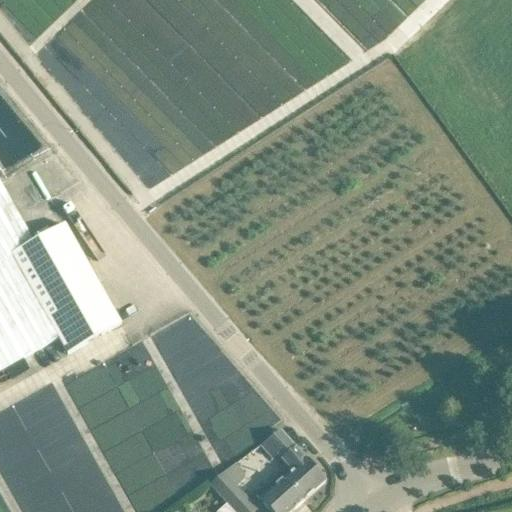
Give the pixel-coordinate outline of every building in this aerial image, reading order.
[(511,0),(494,0),(511,18),(511,0)] [(0,371),(57,339),(67,356),(121,326),(64,226),(34,243),(0,183),(0,371)] [(287,467),(280,473),(306,501),(326,483),(281,432),(281,433),(280,432),(261,447),(274,460),(278,458),(280,460),(287,467)] [(293,511),(306,501),(280,473),(255,496),(260,500),(259,501),(269,511),(293,511)] [(223,474),(211,485),(227,504),(230,507),(234,511),(255,511),(256,511),(243,496),(235,488),(223,474)]
